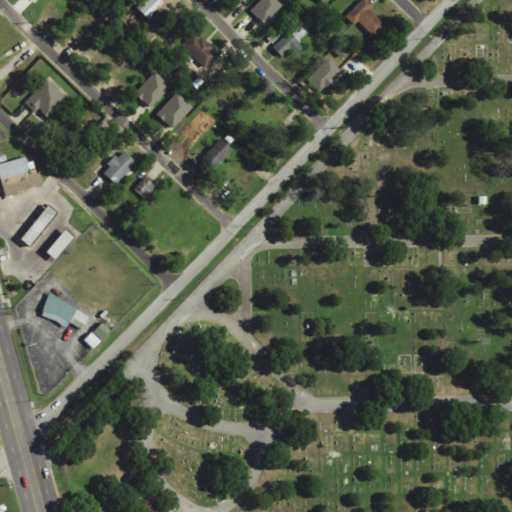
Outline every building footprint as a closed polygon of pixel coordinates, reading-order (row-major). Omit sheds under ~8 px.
[(149,20),(165,5),(160,0),(143,0),(137,7),(149,20)] [(265,26),(283,6),(276,0),(260,0),(250,11),(265,26)] [(354,26),(357,22),(374,37),(386,23),(361,0),(345,18),(354,26)] [(298,42),(308,33),(300,23),(273,48),(281,57),(289,50),(295,57),(304,48),(298,42)] [(181,48),(206,68),(218,54),(193,33),(181,48)] [(341,71),(328,59),(308,81),(321,93),(341,71)] [(150,109),(171,88),(155,73),(134,94),(150,109)] [(47,118),(66,97),(47,79),(24,104),(34,113),(38,109),(47,118)] [(193,109),(177,93),(156,115),(172,130),(193,109)] [(232,150),(220,139),(202,158),(214,169),(232,150)] [(102,173),(116,186),(136,163),(123,151),(102,173)] [(40,186),(31,157),(0,165),(0,181),(4,196),(40,186)] [(155,187),(145,178),(134,191),(144,200),(155,187)] [(21,239),(30,246),(57,212),(48,205),(21,239)] [(55,260),(74,238),(65,230),(46,252),(55,260)] [(90,315),(49,296),(39,315),(66,328),(71,318),(85,325),(90,315)] [(84,341),(92,349),(110,332),(102,323),(84,341)]
